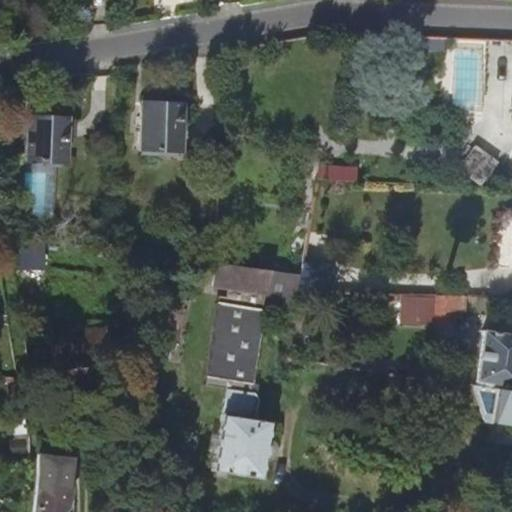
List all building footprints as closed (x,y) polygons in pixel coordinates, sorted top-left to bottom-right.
[(415,40),(405,40),(405,48),(415,48),(415,40)] [(452,110),(484,111),(486,40),(454,40),(452,110)] [(183,104),(138,103),(137,150),(181,151),(183,104)] [(65,118),(26,116),(24,161),(63,163),(64,142),(70,142),(72,140),(73,122),(71,120),(65,120),(65,118)] [(498,163),(474,146),(457,169),(481,186),(498,163)] [(352,170),(317,169),(315,180),(352,182),(352,170)] [(9,233),(2,232),(10,264),(17,264),(9,233)] [(287,258),(259,255),(258,269),(299,275),(301,263),(306,234),(295,232),(292,232),(287,258)] [(33,237),(9,233),(17,264),(34,264),(33,237)] [(122,250),(105,247),(104,256),(121,258),(122,250)] [(258,269),(214,263),(211,287),(226,289),(225,297),(217,296),(204,386),(224,389),(220,414),(212,471),(260,479),(269,422),(255,420),(257,400),(252,393),(250,393),(263,302),(293,306),(296,292),(299,275),(258,269)] [(332,265),(301,263),(299,275),(296,292),(330,293),(332,265)] [(458,286),(458,296),(466,297),(475,297),(475,286),(458,286)] [(458,296),(438,296),(437,326),(454,327),(455,313),(465,313),(466,297),(458,296)] [(436,297),(403,297),(401,324),(434,326),(436,297)] [(118,321),(89,320),(90,329),(117,325),(118,321)] [(90,329),(28,338),(37,374),(108,364),(117,325),(90,329)] [(511,335),(483,331),(475,385),(499,389),(511,391),(511,335)] [(381,359),(363,357),(361,368),(380,371),(381,359)] [(25,380),(7,377),(9,401),(26,400),(25,380)] [(471,385),(444,381),(444,403),(477,403),(471,385)] [(477,403),(485,422),(494,423),(499,389),(475,385),(471,385),(477,403)] [(511,391),(499,389),(494,423),(511,425),(511,391)] [(71,459),(37,455),(37,471),(36,483),(32,511),(63,511),(68,507),(70,487),(68,487),(71,459)] [(16,472),(1,471),(0,482),(15,483),(16,472)]
